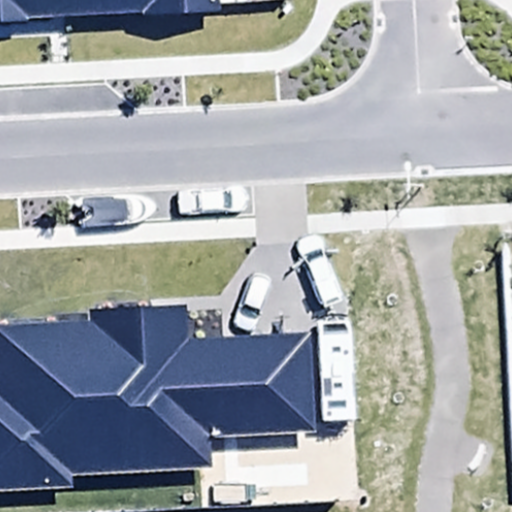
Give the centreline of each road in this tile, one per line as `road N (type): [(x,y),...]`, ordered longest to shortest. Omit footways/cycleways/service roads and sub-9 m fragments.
road 1 (residential): [(0,158),(423,136)]
road 2 (residential): [(423,136),(416,0)]
